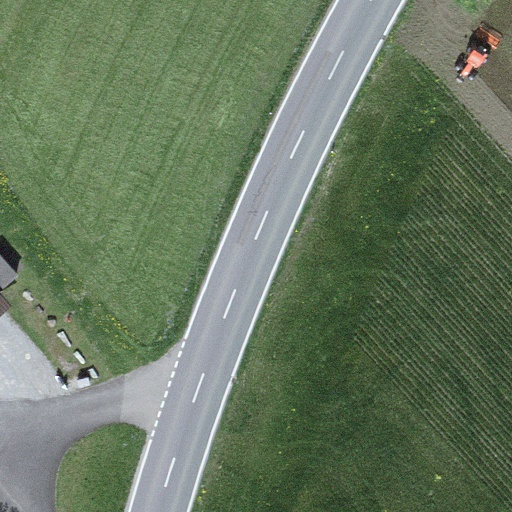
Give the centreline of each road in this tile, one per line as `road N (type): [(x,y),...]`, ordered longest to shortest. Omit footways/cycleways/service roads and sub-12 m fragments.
road 1 (tertiary): [(372,0),(236,285),(157,511)]
road 2 (track): [(0,433),(198,384)]
